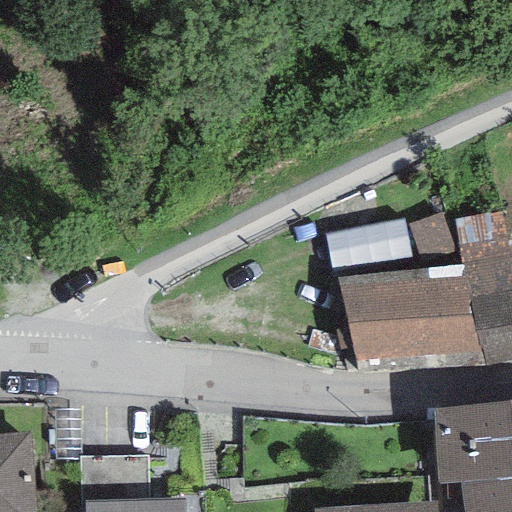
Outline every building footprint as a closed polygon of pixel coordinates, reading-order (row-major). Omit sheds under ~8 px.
[(443,214),(408,227),(421,270),(457,266),(443,214)] [(511,361),(511,254),(501,214),(455,219),(461,265),(485,368),(511,361)] [(404,220),(324,235),(330,278),(336,279),(415,270),(404,220)] [(356,375),(485,368),(461,265),(457,266),(421,270),(415,270),(336,279),(356,375)] [(458,483),(461,511),(511,511),(511,403),(432,411),(436,484),(458,483)] [(0,511),(34,511),(27,432),(0,434),(0,511)] [(184,511),(184,500),(82,502),(82,511),(184,511)] [(435,511),(436,502),(312,507),(312,511),(435,511)]
